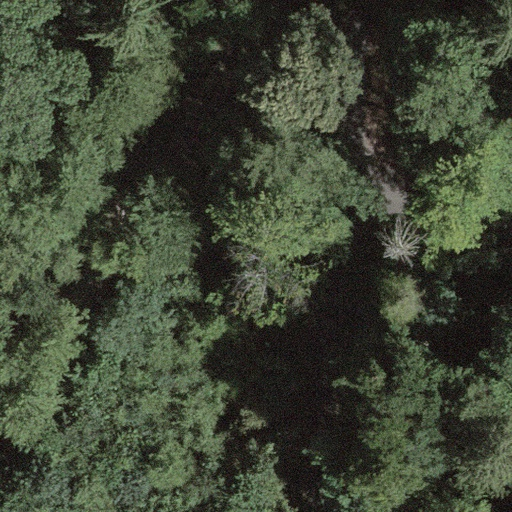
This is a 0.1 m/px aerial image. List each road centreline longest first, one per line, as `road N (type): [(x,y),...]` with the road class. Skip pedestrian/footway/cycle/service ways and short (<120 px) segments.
road 1 (track): [(313,511),(326,217),(359,0)]
road 2 (track): [(511,226),(126,209),(0,185)]
road 3 (track): [(287,0),(126,209),(0,405)]
